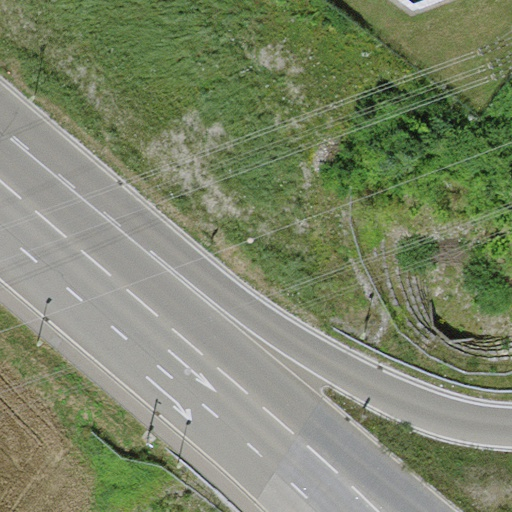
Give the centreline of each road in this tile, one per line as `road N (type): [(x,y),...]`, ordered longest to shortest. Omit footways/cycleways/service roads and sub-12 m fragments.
road 1 (primary): [(511,426),(460,419),(385,391),(7,182)]
road 2 (primary): [(379,511),(7,182)]
road 3 (primary): [(7,182),(14,265),(294,511)]
